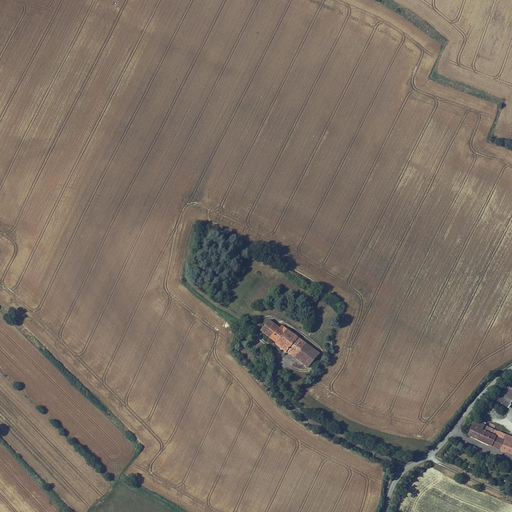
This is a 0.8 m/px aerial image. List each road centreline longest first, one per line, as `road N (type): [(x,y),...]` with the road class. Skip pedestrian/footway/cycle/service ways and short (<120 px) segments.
road 1 (unclassified): [(285,387),(320,429),(378,461),(405,463)]
road 2 (unclassified): [(511,367),(430,454),(405,463)]
